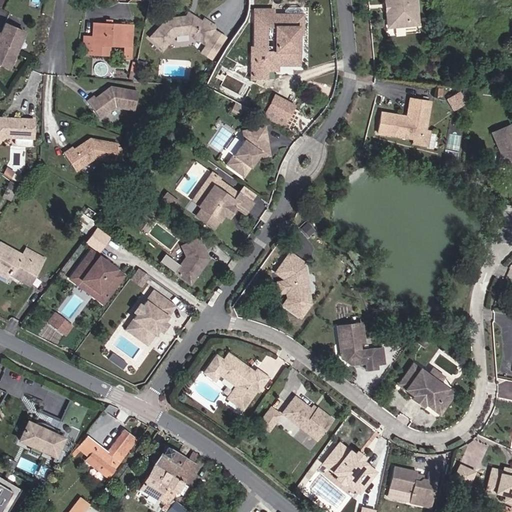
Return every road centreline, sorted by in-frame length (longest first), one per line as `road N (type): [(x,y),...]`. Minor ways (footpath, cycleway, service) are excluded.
road 1 (residential): [(215,313),(282,338),(407,434),(450,437),(469,426),(482,403),(480,303),(511,239)]
road 2 (tertiary): [(0,329),(148,411)]
road 3 (residential): [(295,184),(215,313)]
road 4 (residential): [(346,0),(352,79),(348,100),(321,139)]
road 5 (tertiary): [(148,411),(258,491)]
